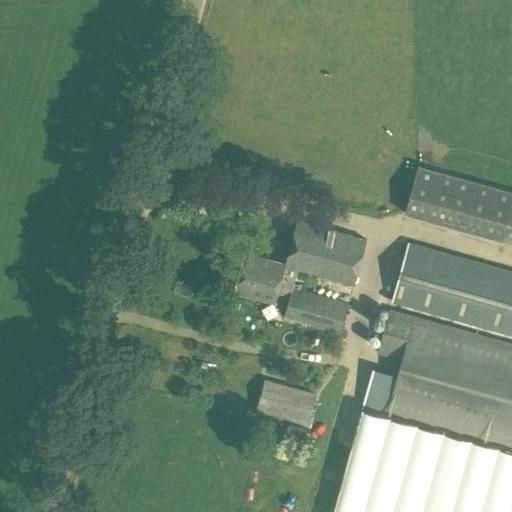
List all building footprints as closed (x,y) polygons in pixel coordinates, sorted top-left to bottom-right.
[(511,242),(511,192),(419,167),(406,213),(511,242)] [(354,286),(367,241),(297,221),(285,264),(246,253),(235,292),(275,303),(279,292),(291,295),(285,318),(341,334),(349,305),(293,289),(299,270),(354,286)] [(511,333),(511,271),(409,243),(393,300),(511,333)] [(371,300),(377,312),(389,307),(384,295),(371,300)] [(511,450),(511,342),(389,308),(377,353),(387,356),(386,359),(400,363),(385,415),(511,450)] [(308,425),(317,394),(267,380),(258,411),(308,425)] [(307,428),(290,423),(286,440),(303,445),(307,428)]
